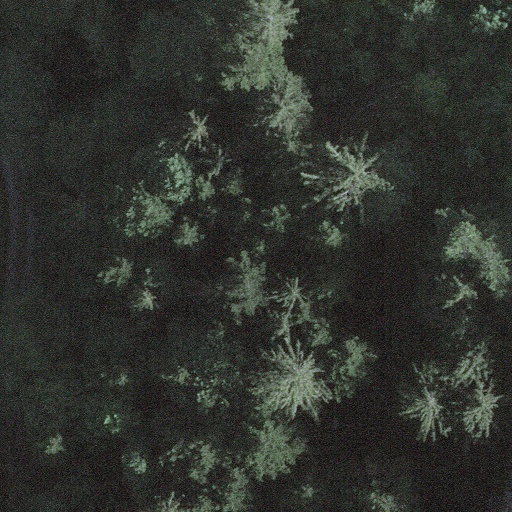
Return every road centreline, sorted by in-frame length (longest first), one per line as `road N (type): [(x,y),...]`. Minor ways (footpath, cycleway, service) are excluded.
road 1 (track): [(0,110),(27,173),(0,373)]
road 2 (track): [(0,384),(5,441),(31,511)]
